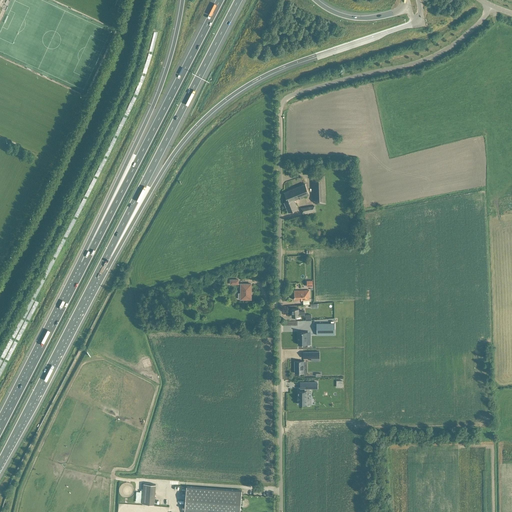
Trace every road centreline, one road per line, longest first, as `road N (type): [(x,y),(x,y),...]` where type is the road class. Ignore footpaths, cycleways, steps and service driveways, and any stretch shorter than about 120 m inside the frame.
road 1 (unclassified): [(280,511),(282,107),(436,62),(492,6)]
road 2 (motorway): [(98,271),(166,164),(227,97),(284,66),(414,22)]
road 3 (motorway): [(98,271),(239,0)]
road 4 (motorway): [(220,0),(84,263)]
road 5 (motorway): [(182,0),(159,88),(84,263)]
road 6 (motorway): [(0,463),(98,271)]
road 7 (motorway): [(84,263),(0,429)]
